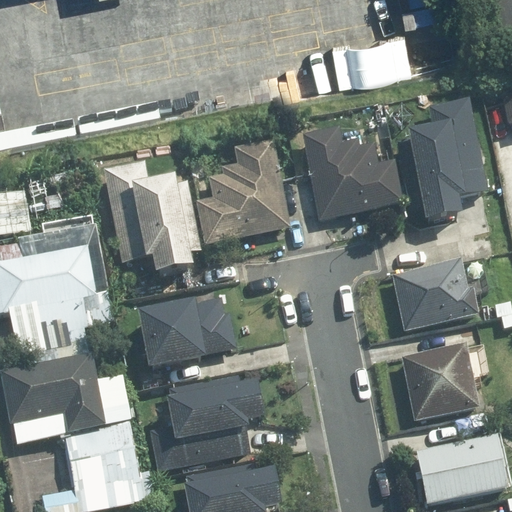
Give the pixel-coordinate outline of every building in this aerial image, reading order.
[(511,100),(500,103),(507,138),(511,136),(511,100)] [(466,108),(421,116),(426,144),(394,149),(406,219),(414,218),(417,234),(455,227),(452,207),(482,201),(466,108)] [(387,169),(370,172),(367,153),(351,156),(350,149),(336,152),(334,140),(299,146),(313,227),(394,212),(387,169)] [(193,208),(201,253),(286,236),(269,149),(230,157),(232,172),(219,175),(220,180),(206,182),(211,205),(193,208)] [(141,173),(98,182),(116,272),(143,267),(147,288),(187,280),(168,188),(145,193),(141,173)] [(56,180),(22,186),(30,230),(64,224),(56,180)] [(54,266),(20,271),(17,251),(0,254),(0,322),(27,318),(32,349),(86,340),(81,308),(92,306),(81,243),(51,248),(54,266)] [(474,322),(469,299),(461,300),(454,267),(389,281),(401,338),(474,322)] [(228,321),(219,322),(216,307),(124,326),(136,385),(237,364),(228,321)] [(461,352),(397,365),(410,429),(473,417),(461,352)] [(0,412),(6,451),(59,442),(70,511),(134,511),(139,511),(118,383),(94,387),(90,365),(0,379),(0,412)] [(247,461),(242,434),(265,430),(259,395),(236,399),(233,384),(165,397),(168,417),(161,418),(164,436),(147,439),(154,478),(247,461)] [(491,446),(410,460),(419,511),(421,511),(500,498),(491,446)] [(276,511),(270,479),(251,483),(249,471),(182,482),(185,498),(174,500),(175,511),(276,511)]
